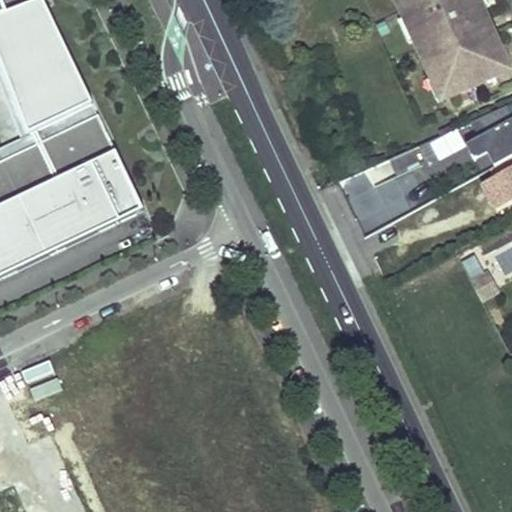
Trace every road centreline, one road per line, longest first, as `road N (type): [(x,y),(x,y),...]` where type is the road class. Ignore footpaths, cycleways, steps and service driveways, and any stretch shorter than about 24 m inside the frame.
road 1 (secondary): [(204,0),(446,511)]
road 2 (unclassified): [(247,233),(383,511)]
road 3 (residential): [(0,349),(247,233)]
road 4 (unclassified): [(186,0),(173,52),(178,81),(247,233)]
